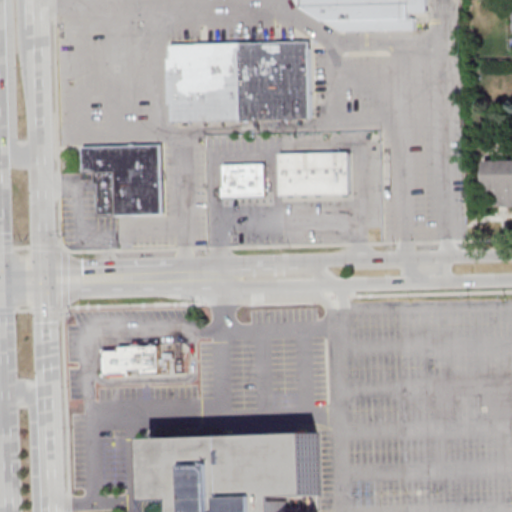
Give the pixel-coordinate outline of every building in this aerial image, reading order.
[(303,0),(304,27),(416,26),(416,13),(427,13),(427,0),(303,0)] [(312,118),(311,42),(170,44),(171,120),(312,118)] [(164,215),(163,144),(84,146),(85,174),(96,174),(97,217),(164,215)] [(352,195),(352,152),(282,152),(282,195),(352,195)] [(485,157),(511,156),(511,204),(490,205),(490,188),(485,188),(485,157)] [(225,163),(225,197),(269,197),(269,163),(225,163)] [(104,348),(119,347),(119,344),(159,342),(160,357),(157,357),(157,361),(159,361),(159,370),(142,370),(142,366),(129,366),(129,372),(104,373),(104,348)] [(149,428),(312,422),(315,483),(282,485),(282,511),(315,511),(184,511),(184,488),(151,487),(149,428)]
